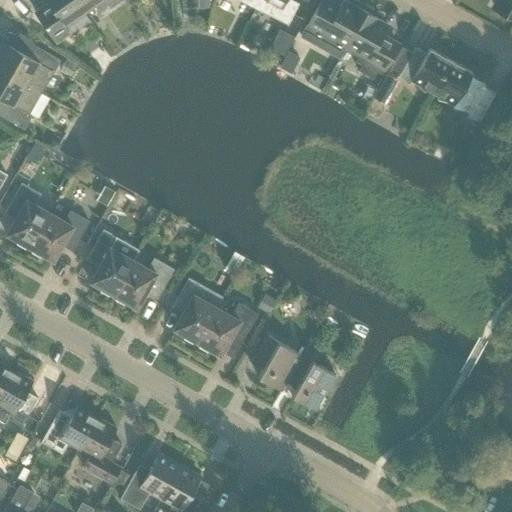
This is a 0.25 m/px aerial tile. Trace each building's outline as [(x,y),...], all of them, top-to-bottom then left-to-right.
[(65,27),(84,13),(75,0),(45,0),(50,6),(37,16),(56,43),(70,34),(65,27)] [(75,0),(84,13),(102,0),(103,0),(110,8),(121,0),(75,0)] [(265,0),(272,3),(267,14),(288,24),(299,3),(292,0),(265,0)] [(324,36),(345,48),(366,12),(344,0),(343,0),(337,10),(321,1),(304,30),(322,40),(324,36)] [(511,0),(496,0),(494,5),(511,15),(511,0)] [(388,24),(366,12),(345,48),(366,60),(364,64),(382,74),(398,45),(381,35),(388,24)] [(4,43),(0,50),(0,68),(42,93),(60,60),(35,45),(28,57),(4,43)] [(432,93),(451,60),(431,48),(429,48),(426,53),(415,47),(399,75),(408,85),(412,81),(414,82),(424,92),(427,90),(432,93)] [(290,71),(298,57),(287,52),(280,65),(290,71)] [(471,71),(451,60),(432,93),(438,96),(437,99),(451,103),(453,104),(452,108),(466,112),(468,113),(466,118),(479,121),(496,93),(484,86),(486,84),(471,75),(472,72),(471,71)] [(42,93),(0,68),(0,97),(4,100),(0,106),(0,115),(22,128),(42,93)] [(399,80),(387,73),(373,97),(385,104),(399,80)] [(6,234),(29,247),(49,212),(34,204),(40,193),(21,183),(6,209),(17,215),(6,234)] [(64,221),(49,212),(29,247),(53,260),(63,241),(74,247),(89,221),(70,210),(64,221)] [(113,294),(133,260),(118,251),(124,241),(103,229),(88,255),(101,262),(90,281),(113,294)] [(133,260),(113,294),(136,308),(147,288),(159,295),(174,269),(154,258),(148,268),(133,260)] [(173,328),(196,342),(216,307),(201,298),(207,288),(188,277),(174,303),(184,309),(173,328)] [(231,315),(216,307),(196,342),(220,355),(231,336),(241,342),(257,313),(238,303),(231,315)] [(285,381),(300,354),(267,335),(251,362),(262,368),(257,376),(280,389),(285,381)] [(304,346),(300,354),(285,381),(296,387),(291,395),(314,408),(334,373),(311,360),(316,353),(304,346)] [(0,391),(13,369),(0,362),(0,391)] [(33,381),(13,369),(0,391),(0,420),(3,422),(6,418),(21,426),(37,397),(27,391),(33,381)] [(78,448),(96,416),(76,405),(70,416),(58,409),(40,441),(61,453),(67,442),(78,448)] [(96,416),(78,448),(88,454),(81,467),(111,483),(121,466),(112,461),(121,444),(111,438),(116,428),(96,416)] [(19,462),(28,438),(17,434),(8,458),(19,462)] [(149,492),(160,498),(180,464),(159,452),(145,478),(134,472),(120,498),(139,509),(149,492)] [(200,475),(180,464),(160,498),(172,504),(167,511),(193,511),(196,507),(185,501),(200,475)] [(0,498),(9,483),(0,477),(0,498)] [(30,511),(33,507),(26,502),(32,492),(19,484),(2,511),(30,511)]
